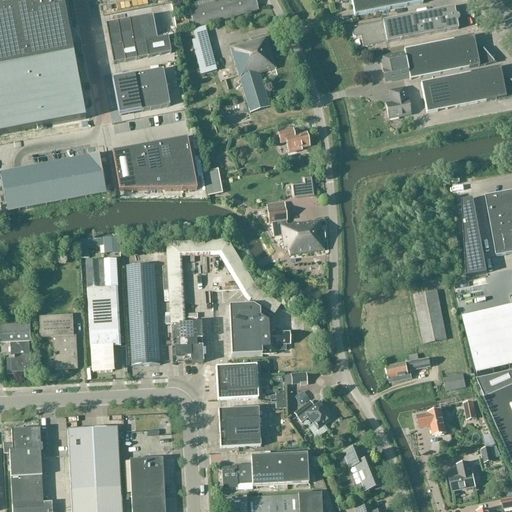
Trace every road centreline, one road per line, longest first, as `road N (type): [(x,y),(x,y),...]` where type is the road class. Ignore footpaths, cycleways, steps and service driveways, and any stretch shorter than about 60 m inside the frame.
road 1 (residential): [(408,511),(343,365),(326,148),(308,76),(271,0)]
road 2 (unclassified): [(194,511),(188,411),(179,398),(0,402)]
